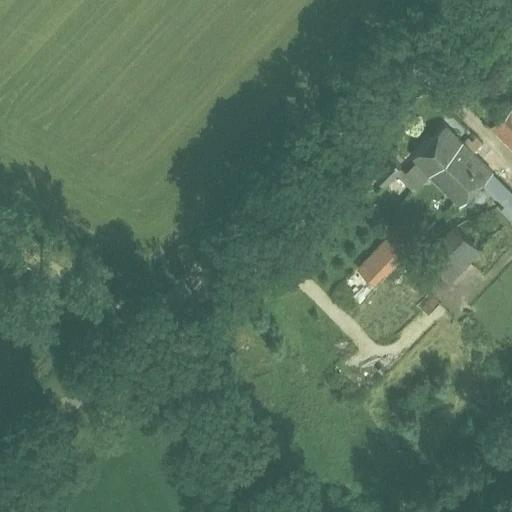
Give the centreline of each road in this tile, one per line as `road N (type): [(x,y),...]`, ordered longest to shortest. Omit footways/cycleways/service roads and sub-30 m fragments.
road 1 (unclassified): [(150,329),(465,0)]
road 2 (unclassified): [(270,511),(150,329)]
road 3 (unclassified): [(0,479),(150,329)]
road 4 (track): [(150,329),(0,243)]
